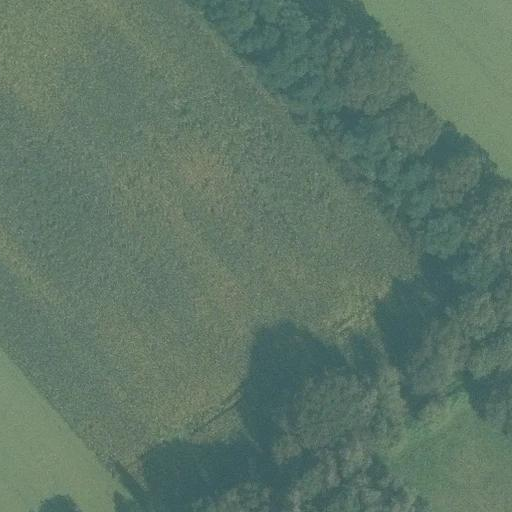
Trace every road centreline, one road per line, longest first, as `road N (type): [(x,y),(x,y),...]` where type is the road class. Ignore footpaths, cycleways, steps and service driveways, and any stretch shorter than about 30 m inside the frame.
road 1 (track): [(511,333),(229,511)]
road 2 (track): [(312,0),(511,225)]
